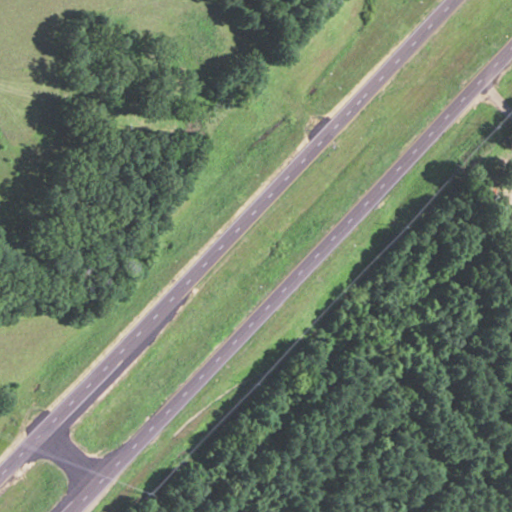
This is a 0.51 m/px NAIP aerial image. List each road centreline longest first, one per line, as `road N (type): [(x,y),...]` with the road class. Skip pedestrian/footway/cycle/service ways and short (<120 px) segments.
road 1 (trunk): [(451,0),(0,473)]
road 2 (trunk): [(67,511),(511,54)]
